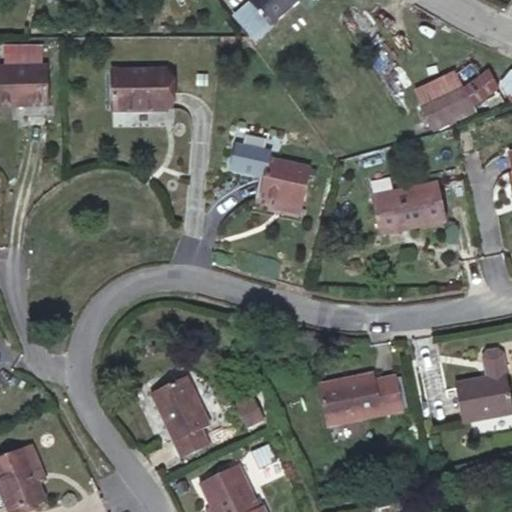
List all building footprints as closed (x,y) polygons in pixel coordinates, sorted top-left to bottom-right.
[(255,35),(296,0),(249,0),(235,13),(255,35)] [(463,88),(481,76),(471,63),(456,73),(419,91),(426,105),(431,103),(463,88)] [(0,106),(47,106),(47,66),(0,67),(0,106)] [(511,69),(495,84),(511,102),(511,69)] [(498,89),(488,70),(481,76),(463,88),(472,106),(473,108),(498,89)] [(164,109),(164,71),(111,72),(112,110),(164,109)] [(472,106),(463,88),(431,103),(440,121),(472,106)] [(299,214),(310,167),(269,158),(260,197),(275,200),(274,208),(299,214)] [(445,220),(436,182),(371,197),(380,235),(445,220)] [(511,412),(511,406),(502,354),(496,350),(487,352),(483,358),(487,378),(455,384),(462,422),(511,412)] [(403,409),(395,375),(374,380),(372,373),(317,386),(326,427),(403,409)] [(209,425),(185,376),(150,393),(182,458),(209,444),(201,429),(209,425)] [(263,419),(253,398),(237,405),(247,427),(263,419)] [(35,481),(30,466),(37,464),(30,447),(0,458),(0,488),(9,510),(42,497),(35,481)] [(42,479),(37,464),(30,466),(35,481),(42,479)] [(258,509),(238,464),(199,482),(212,511),(263,511),(262,507),(258,509)] [(333,477),(331,467),(318,470),(321,481),(333,477)]
